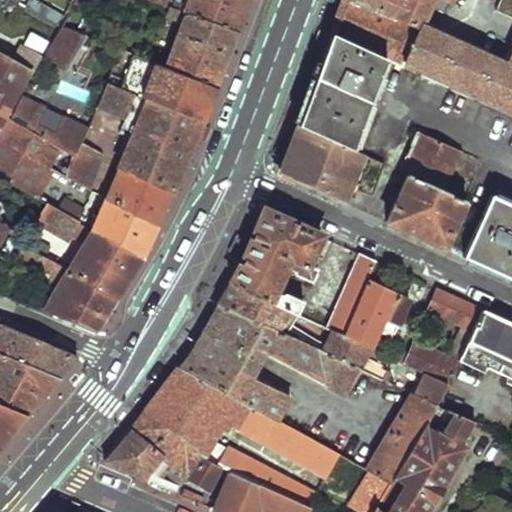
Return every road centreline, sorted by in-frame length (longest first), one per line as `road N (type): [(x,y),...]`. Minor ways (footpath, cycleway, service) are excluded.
road 1 (residential): [(511,299),(232,171)]
road 2 (primary): [(125,359),(232,171)]
road 3 (primary): [(232,171),(296,0)]
road 4 (residential): [(0,303),(125,359)]
road 5 (primary): [(45,456),(125,359)]
